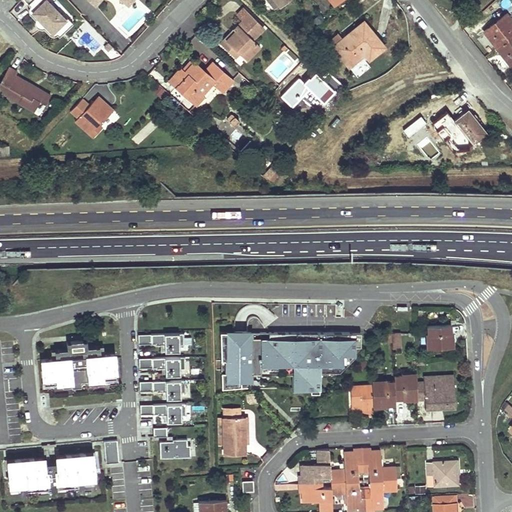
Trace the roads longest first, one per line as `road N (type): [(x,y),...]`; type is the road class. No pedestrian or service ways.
road 1 (trunk): [(0,248),(415,238)]
road 2 (trunk): [(367,214),(0,223)]
road 3 (residential): [(396,292),(184,291),(123,299)]
road 4 (residential): [(266,511),(267,472),(296,443),(484,429)]
road 5 (residential): [(0,19),(49,62),(111,71),(137,58),(194,0)]
road 6 (residential): [(483,412),(504,327),(496,302),(471,286),(396,292)]
road 7 (residential): [(396,292),(471,307),(483,412)]
road 8 (trunk): [(511,208),(367,214)]
road 9 (trunk): [(511,217),(367,214)]
road 10 (residential): [(511,110),(420,0)]
road 11 (residential): [(31,409),(34,424),(50,433),(125,426),(128,402)]
